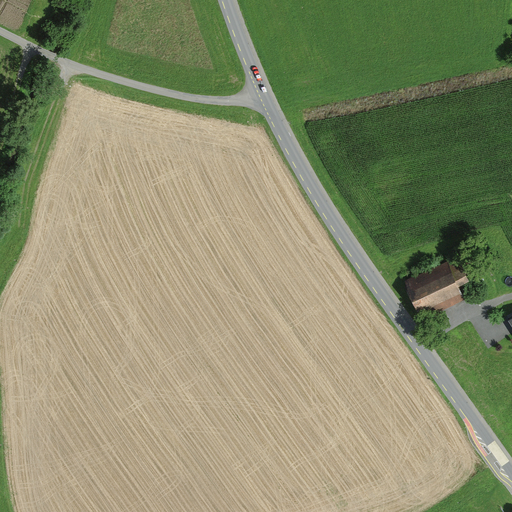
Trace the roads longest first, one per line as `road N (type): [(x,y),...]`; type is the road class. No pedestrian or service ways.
road 1 (tertiary): [(226,0),(264,96),(321,203),(511,478)]
road 2 (track): [(264,96),(205,101),(119,81),(0,31)]
